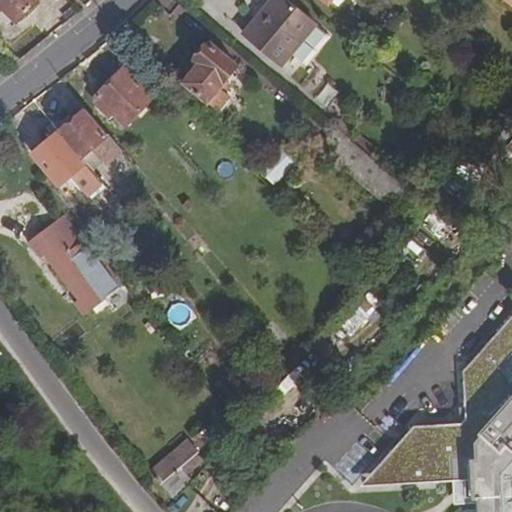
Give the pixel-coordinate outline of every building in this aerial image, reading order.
[(0,0),(0,13),(3,10),(16,23),(39,0),(0,0)] [(281,65),(315,25),(285,0),(271,0),(245,32),(281,65)] [(227,80),(239,65),(210,42),(194,60),(199,66),(184,83),(188,87),(181,96),(200,111),(208,102),(217,110),(229,98),(224,94),(232,85),(227,80)] [(126,126),(154,98),(125,69),(97,97),(126,126)] [(107,166),(123,153),(120,149),(86,110),(59,132),(93,172),(104,164),(107,166)] [(409,224),(427,203),(337,128),(319,149),(409,224)] [(80,184),(93,172),(59,132),(34,153),(59,185),(72,175),(80,184)] [(274,186),(296,162),(280,147),(258,169),(274,186)] [(99,180),(93,172),(80,184),(85,191),(99,180)] [(190,211),(195,205),(190,200),(184,207),(190,211)] [(83,243),(63,217),(31,242),(42,257),(45,254),(80,301),(77,303),(85,314),(93,307),(98,313),(108,305),(104,299),(118,288),(87,249),(82,251),(79,246),(83,243)] [(511,511),(511,310),(460,370),(464,418),(460,423),(412,426),(387,456),(379,465),(376,470),(377,477),(381,483),(387,485),(448,481),(460,480),(461,498),(470,497),(470,503),(470,511),(511,511)] [(274,386),(301,354),(295,348),(272,370),(265,362),(258,368),(274,386)] [(187,441),(197,454),(221,433),(211,421),(187,441)] [(183,465),(197,454),(187,441),(173,452),(183,465)] [(203,460),(197,454),(183,465),(173,452),(149,472),(173,498),(190,479),(187,474),(203,460)] [(376,470),(379,465),(360,487),(387,485),(381,483),(377,477),(376,470)] [(461,498),(460,480),(448,481),(449,504),(470,503),(470,497),(461,498)]
